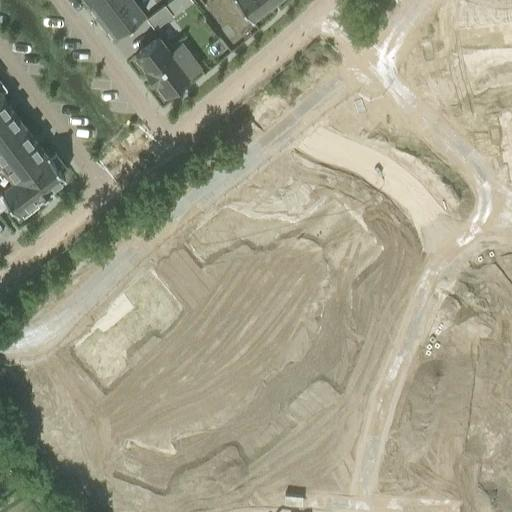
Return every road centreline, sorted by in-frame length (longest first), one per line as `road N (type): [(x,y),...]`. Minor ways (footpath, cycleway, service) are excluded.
road 1 (residential): [(235,82),(281,130),(389,177),(464,253)]
road 2 (residential): [(464,253),(429,294),(391,375),(359,511)]
road 3 (residential): [(168,141),(58,0)]
road 4 (residential): [(0,58),(106,192)]
road 5 (residential): [(0,281),(106,192)]
road 6 (residential): [(235,82),(330,0)]
